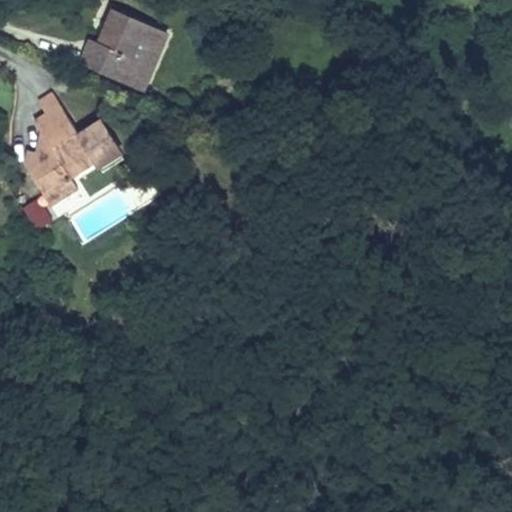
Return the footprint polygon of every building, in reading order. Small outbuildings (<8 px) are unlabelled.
[(128,82),(151,27),(111,11),(97,45),(91,60),(89,66),(128,82)] [(143,88),(165,33),(151,27),(128,82),(143,88)] [(91,60),(97,45),(88,41),(80,62),(89,66),(91,60)] [(128,161),(103,122),(83,135),(59,95),(44,104),(51,116),(38,125),(41,128),(48,140),(44,151),(35,150),(29,149),(25,164),(42,193),(56,185),(65,198),(80,190),(74,175),(99,159),(107,173),(128,161)] [(48,140),(41,128),(35,150),(44,151),(48,140)] [(143,176),(126,187),(140,206),(156,194),(143,176)] [(56,185),(42,193),(50,206),(65,198),(56,185)] [(34,236),(52,228),(40,203),(23,211),(34,236)]
